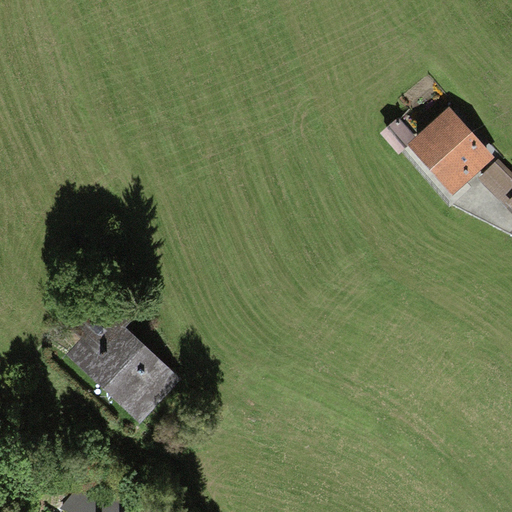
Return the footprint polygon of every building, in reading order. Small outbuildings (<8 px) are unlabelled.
[(417,143),(454,185),(487,156),(449,114),(417,143)] [(398,146),(412,134),(398,119),(385,131),(398,146)] [(480,178),(507,206),(511,202),(511,174),(498,161),(486,171),(480,178)] [(81,354),(138,408),(167,376),(120,332),(134,317),(107,292),(74,327),(91,345),(81,354)] [(68,500),(82,511),(154,511),(155,511),(137,496),(130,504),(97,478),(89,487),(84,482),(68,500)]
